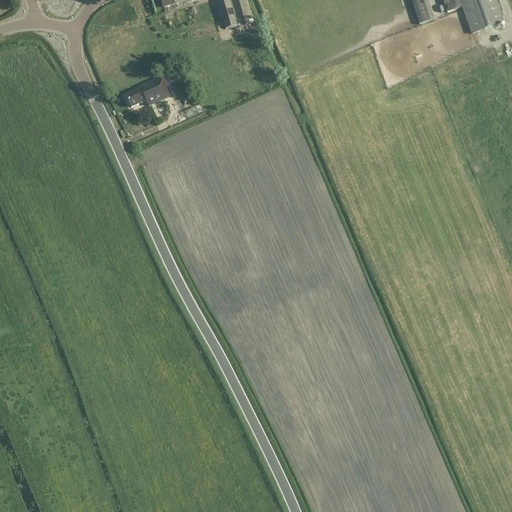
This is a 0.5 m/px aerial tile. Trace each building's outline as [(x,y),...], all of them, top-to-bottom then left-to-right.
[(196,0),(160,0),(163,9),(185,2),(185,4),(196,0)] [(229,0),(217,3),(225,30),(237,27),(229,0)] [(410,0),(419,26),(433,22),(426,0),(410,0)] [(504,24),(495,0),(459,0),(472,35),(504,24)] [(168,82),(182,76),(179,70),(166,76),(168,82)] [(131,109),(146,102),(149,107),(172,96),(164,78),(140,89),(141,90),(126,97),(131,109)]
